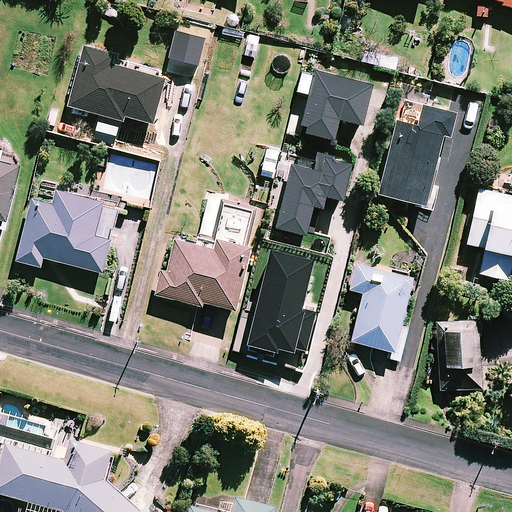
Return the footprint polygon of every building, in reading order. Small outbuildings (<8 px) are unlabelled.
[(488,19),(488,0),(474,0),(474,18),(488,19)] [(114,53),(83,46),(68,106),(123,120),(125,115),(153,122),(165,76),(112,62),(114,53)] [(455,112),(421,104),(417,124),(396,119),(379,193),(426,204),(442,134),(449,136),(455,112)] [(278,149),(266,147),(261,175),(273,177),(278,149)] [(20,165),(0,160),(0,226),(5,228),(20,165)] [(511,180),(509,195),(479,188),(467,243),(485,247),(480,273),(508,279),(511,260),(511,180)] [(103,201),(57,190),(53,204),(33,199),(17,260),(41,266),(44,257),(102,271),(111,239),(94,235),(103,201)] [(258,206),(226,198),(214,248),(174,239),(167,270),(161,269),(156,294),(202,305),(203,301),(235,308),(258,206)] [(339,247),(265,230),(250,297),(282,305),(284,295),(325,305),(339,247)] [(412,276),(356,263),(350,289),(362,292),(351,341),(395,351),(412,276)] [(479,324),(434,325),(435,348),(438,348),(439,388),(481,387),(479,324)] [(0,458),(0,495),(58,511),(134,511),(101,480),(109,451),(68,440),(62,461),(4,445),(0,458)] [(269,511),(271,508),(232,498),(228,511),(207,511),(187,507),(185,511),(269,511)]
